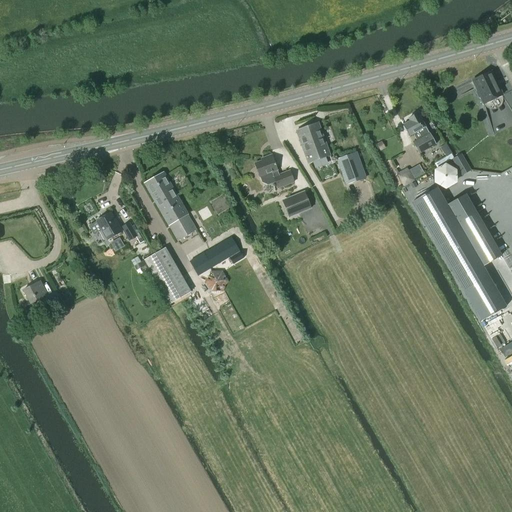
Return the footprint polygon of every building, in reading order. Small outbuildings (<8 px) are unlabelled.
[(478,92),(497,83),(491,72),(472,81),(478,92)] [(488,108),(490,109),(492,110),(493,110),(494,110),(495,110),(497,109),(498,108),(499,108),(500,107),(501,106),(501,105),(502,105),(502,104),(503,103),(503,102),(503,101),(503,100),(503,99),(503,98),(503,97),(503,96),(502,95),(503,95),(497,83),(478,92),(477,93),(478,97),(480,97),(484,104),(485,105),(486,107),(487,107),(487,108),(488,108)] [(404,125),(403,127),(405,130),(406,130),(410,136),(415,134),(418,140),(413,143),(419,154),(436,144),(418,113),(408,119),(410,121),(403,125),(404,125)] [(296,131),(308,163),(330,155),(318,123),(296,131)] [(366,178),(357,152),(337,160),(346,185),(366,178)] [(454,158),(451,154),(436,163),(438,167),(454,158)] [(469,167),(463,154),(454,158),(460,171),(469,167)] [(264,158),(264,160),(255,163),(260,177),(261,177),(263,182),(268,185),(275,182),(278,188),(294,183),(290,171),(279,175),(277,170),(272,155),(264,158)] [(438,182),(447,188),(456,183),(457,172),(448,166),(438,171),(438,182)] [(404,186),(414,180),(409,170),(398,176),(404,186)] [(178,241),(197,230),(163,173),(144,184),(178,241)] [(491,280),(483,266),(501,256),(465,195),(447,205),(437,188),(412,203),(452,271),(466,294),(485,283),(491,280)] [(311,209),(304,192),(287,199),(294,215),(311,209)] [(227,219),(227,218),(226,214),(224,211),(222,209),(221,208),(217,207),(214,208),(212,208),(209,210),(208,212),(207,214),(206,218),(206,222),(207,224),(209,226),(212,228),(214,229),(216,229),(218,229),(221,228),(224,226),(226,223),(227,219)] [(95,234),(102,230),(107,240),(121,232),(110,214),(97,221),(97,222),(90,226),(95,234)] [(129,240),(136,236),(129,224),(122,228),(129,240)] [(198,276),(240,252),(231,238),(190,262),(198,276)] [(190,292),(165,248),(144,260),(170,304),(190,292)] [(138,257),(131,261),(136,271),(144,266),(142,262),(141,262),(138,257)] [(31,305),(47,296),(39,282),(23,291),(31,305)] [(51,302),(57,312),(64,309),(58,298),(51,302)]
